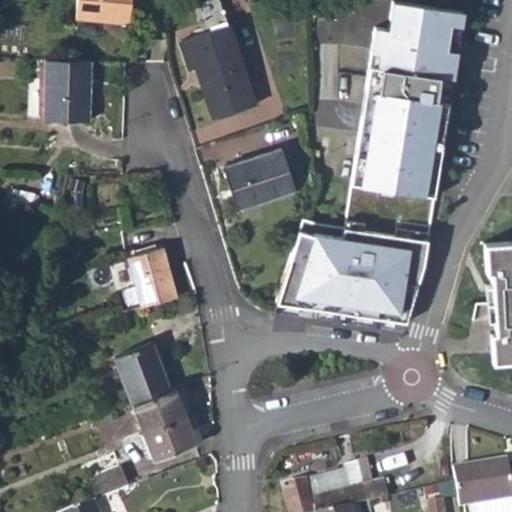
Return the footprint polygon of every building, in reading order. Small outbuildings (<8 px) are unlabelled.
[(73,0),(72,20),(129,25),(129,12),(130,0),(73,0)] [(378,62),(383,64),(439,74),(455,75),(467,7),(408,0),(393,0),(390,24),(377,22),(372,48),(380,51),(378,62)] [(232,24),(181,40),(209,117),(258,103),(232,24)] [(87,114),(87,55),(42,52),(42,113),(87,114)] [(439,74),(383,64),(381,90),(437,98),(439,74)] [(378,89),(362,182),(429,192),(442,98),(437,98),(381,90),(378,89)] [(291,189),(277,148),(220,167),(233,205),(256,197),(257,201),(291,189)] [(412,245),(314,225),(296,291),(401,310),(412,245)] [(511,241),(482,243),(483,268),(488,269),(489,283),(482,283),(483,319),(491,319),(491,331),(487,330),(488,360),(511,358),(511,241)] [(128,257),(141,307),(176,298),(162,248),(128,257)] [(111,356),(132,404),(172,388),(150,343),(111,356)] [(196,443),(176,387),(172,388),(132,404),(153,460),(196,443)] [(116,419),(113,411),(98,416),(101,424),(116,419)] [(87,421),(91,429),(101,424),(98,416),(87,421)] [(114,454),(85,465),(91,478),(119,467),(114,454)] [(505,457),(450,467),(453,480),(459,507),(477,503),(511,495),(511,465),(508,466),(505,457)] [(344,469),(349,488),(364,485),(357,459),(342,463),(344,469)] [(126,487),(119,467),(91,478),(98,498),(126,487)] [(304,479),(282,485),(288,511),(322,511),(349,506),(387,496),(384,479),(364,485),(349,488),(344,469),(317,476),(318,481),(306,484),(304,479)] [(317,476),(304,479),(306,484),(318,481),(317,476)] [(511,495),(477,503),(479,511),(500,511),(511,510),(511,495)] [(444,511),(442,500),(426,504),(427,511),(444,511)] [(96,511),(92,501),(62,511),(96,511)]
